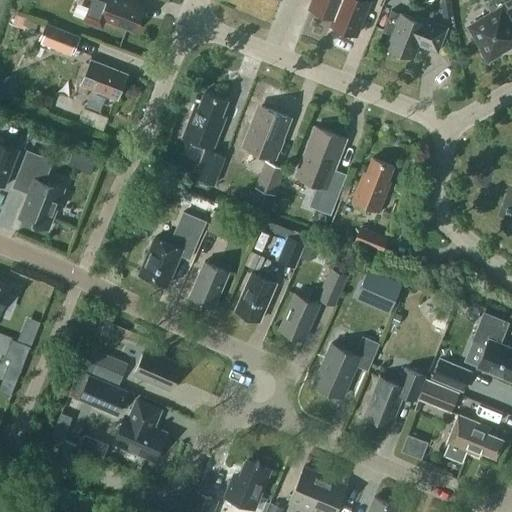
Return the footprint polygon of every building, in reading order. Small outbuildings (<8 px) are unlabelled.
[(101,25),(101,24),(100,23),(103,17),(134,30),(144,5),(131,0),(91,0),(84,18),(101,25)] [(313,0),(310,7),(334,17),(331,24),(340,0),(313,0)] [(340,0),(331,24),(356,34),(369,0),(368,0),(340,0)] [(511,5),(511,0),(484,0),(491,12),(469,25),(482,47),(480,48),(488,61),(501,53),(500,51),(511,44),(511,23),(504,10),(511,5)] [(393,33),(388,46),(412,56),(418,42),(424,45),(438,51),(447,27),(425,18),(424,22),(391,9),(383,29),(393,33)] [(40,30),(44,17),(22,12),(19,24),(40,30)] [(46,22),(39,39),(73,52),(80,35),(46,22)] [(81,84),(117,98),(127,73),(91,59),(81,84)] [(218,124),(227,99),(205,91),(199,106),(195,104),(183,136),(213,148),(222,125),(218,124)] [(88,105),(83,118),(108,128),(113,115),(88,105)] [(243,145),(275,157),(284,134),(282,133),(288,115),(261,105),(255,122),(252,121),(243,145)] [(315,126),(296,174),(327,186),(346,138),(315,126)] [(0,182),(5,185),(19,149),(0,141),(0,182)] [(14,185),(30,191),(20,216),(48,227),(63,188),(44,181),(52,160),(28,150),(14,185)] [(73,163),(96,172),(101,158),(78,150),(73,163)] [(197,163),(193,174),(197,176),(195,183),(209,188),(212,181),(214,182),(224,157),(209,151),(203,166),(197,163)] [(366,172),(364,171),(352,199),(379,210),(390,181),(387,180),(393,165),(372,156),(366,172)] [(266,160),(256,186),(275,194),(285,167),(266,160)] [(150,193),(168,201),(174,203),(179,190),(155,180),(150,193)] [(337,199),(323,194),(314,217),(328,222),(337,199)] [(232,218),(215,210),(207,229),(225,237),(232,218)] [(155,236),(139,273),(166,285),(180,253),(190,257),(205,220),(183,211),(170,242),(155,236)] [(387,236),(361,226),(355,240),(381,250),(387,236)] [(277,258),(294,266),(305,242),(287,234),(277,258)] [(306,243),(301,256),(309,259),(316,256),(319,248),(320,247),(307,242),(306,243)] [(204,261),(190,295),(214,305),(229,271),(204,261)] [(348,273),(330,265),(317,297),(335,304),(348,273)] [(368,268),(360,287),(380,296),(375,307),(389,313),(402,282),(368,268)] [(276,282),(250,271),(234,308),(260,319),(276,282)] [(0,281),(0,311),(1,311),(11,285),(0,281)] [(304,338),(319,303),(295,293),(280,328),(304,338)] [(511,379),(511,347),(500,342),(508,322),(484,311),(472,340),(486,345),(478,366),(511,379)] [(22,328),(17,340),(31,345),(35,333),(22,328)] [(314,383),(343,396),(357,364),(368,369),(379,343),(363,335),(355,353),(331,342),(314,383)] [(170,388),(181,364),(145,348),(134,372),(170,388)] [(118,382),(126,360),(100,351),(92,373),(118,382)] [(11,358),(5,372),(18,377),(23,363),(11,358)] [(433,377),(462,389),(470,370),(440,358),(433,377)] [(426,375),(406,367),(399,383),(380,376),(364,414),(391,424),(403,394),(416,399),(426,375)] [(78,398),(117,414),(127,389),(88,373),(78,398)] [(458,392),(426,379),(419,397),(451,410),(458,392)] [(153,427),(161,408),(137,398),(129,417),(125,415),(114,441),(155,458),(166,432),(153,427)] [(488,432),(490,426),(458,413),(446,442),(478,455),(480,450),(495,456),(503,438),(488,432)] [(412,433),(406,449),(426,457),(432,441),(412,433)] [(108,450),(109,438),(87,436),(86,448),(108,450)] [(257,463),(246,458),(240,474),(233,476),(225,496),(254,507),(270,468),(259,463),(260,462),(258,461),(257,463)] [(289,501),(310,510),(325,475),(304,466),(289,501)] [(335,511),(347,484),(325,475),(310,510),(316,511),(335,511)] [(212,511),(218,499),(196,490),(186,511),(212,511)] [(396,511),(399,506),(374,496),(367,511),(396,511)]
